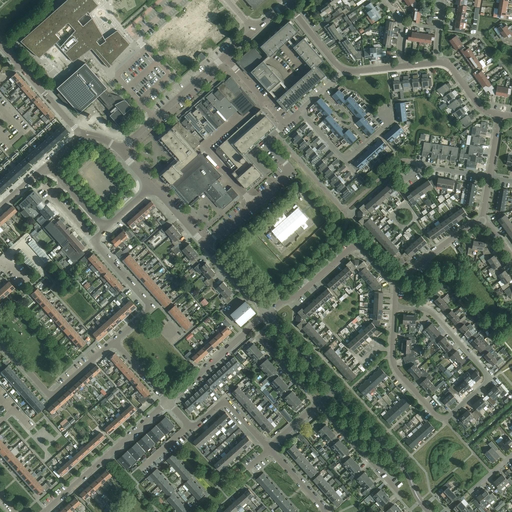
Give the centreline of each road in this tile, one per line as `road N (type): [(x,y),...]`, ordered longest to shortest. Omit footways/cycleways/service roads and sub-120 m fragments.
road 1 (residential): [(392,348),(396,370),(444,418),(486,374),(430,313),(394,308)]
road 2 (residential): [(284,124),(265,142),(289,170),(204,245)]
road 3 (residential): [(168,401),(45,511)]
road 4 (residential): [(266,315),(353,247),(396,279)]
road 5 (residential): [(114,342),(50,397),(0,344)]
road 6 (tertiary): [(429,511),(407,472),(333,389)]
road 7 (residential): [(403,496),(318,402)]
